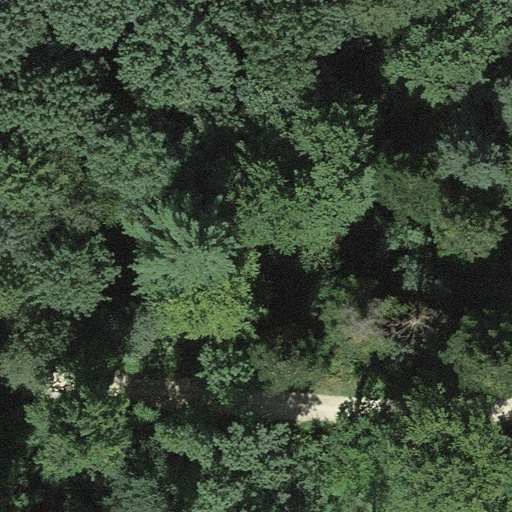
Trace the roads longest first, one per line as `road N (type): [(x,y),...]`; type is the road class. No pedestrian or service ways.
road 1 (track): [(0,382),(511,409)]
road 2 (track): [(139,395),(23,511)]
